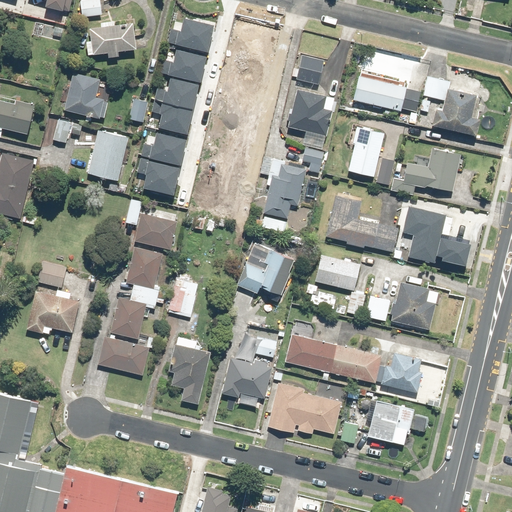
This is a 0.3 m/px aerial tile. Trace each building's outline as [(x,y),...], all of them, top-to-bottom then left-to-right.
[(48,0),(48,3),(71,8),(72,0),(48,0)] [(103,13),(100,0),(83,0),(82,0),(85,16),(103,13)] [(216,22),(186,15),(180,41),(210,48),(216,22)] [(46,22),(36,20),(34,32),(44,35),(46,22)] [(93,28),(94,40),(88,41),(89,53),(106,51),(109,50),(110,56),(122,55),(121,49),(139,47),(136,23),(93,28)] [(65,27),(56,25),(53,37),(62,39),(65,27)] [(206,57),(175,50),(164,94),(196,101),(206,57)] [(326,58),(303,55),(300,79),(322,82),(326,58)] [(273,85),(265,83),(267,75),(260,74),(262,62),(251,60),(232,56),(223,96),(269,106),(269,104),(273,85)] [(98,94),(101,78),(74,73),(67,107),(107,115),(111,97),(98,94)] [(409,86),(362,74),(356,97),(403,110),(409,86)] [(426,95),(447,98),(445,108),(438,107),(435,126),(479,133),(482,116),(478,115),(482,91),(449,86),(450,80),(429,77),(426,95)] [(327,95),(328,92),(299,86),(291,124),(310,128),(329,132),(336,97),(327,95)] [(420,91),(410,89),(406,105),(416,107),(420,91)] [(0,135),(3,136),(5,126),(30,131),(36,102),(18,99),(17,102),(2,99),(2,95),(0,94),(0,135)] [(149,99),(135,97),(132,118),(146,120),(149,99)] [(197,109),(167,102),(161,125),(191,132),(197,109)] [(73,121),(60,117),(54,138),(67,142),(73,121)] [(386,130),(359,124),(349,168),(376,174),(386,130)] [(130,136),(100,128),(90,172),(120,179),(130,136)] [(190,139),(158,133),(147,186),(178,193),(190,139)] [(263,145),(242,140),(235,174),(256,178),(263,145)] [(326,151),(307,147),(304,160),(313,162),(311,170),(321,172),(326,151)] [(409,161),(406,177),(396,176),(394,189),(416,193),(418,182),(455,188),(461,152),(433,147),(430,165),(409,161)] [(34,161),(3,154),(0,168),(0,210),(22,215),(34,161)] [(298,204),(302,182),(304,183),(308,164),(302,163),(266,155),(262,173),(270,174),(268,183),(272,184),(266,212),(288,216),(291,202),(298,204)] [(398,160),(383,157),(377,180),(392,183),(398,160)] [(224,165),(206,163),(205,176),(222,179),(224,165)] [(348,239),(347,244),(363,248),(364,243),(394,250),(400,227),(360,217),(365,199),(339,192),(329,234),(348,239)] [(145,200),(133,197),(127,220),(139,223),(145,200)] [(412,258),(437,263),(438,256),(465,262),(471,238),(443,232),(448,213),(410,204),(404,229),(418,232),(412,258)] [(178,220),(143,212),(137,239),(172,247),(178,220)] [(285,219),(272,215),(271,220),(264,217),(261,224),(281,231),(285,219)] [(286,289),(297,256),(255,242),(240,285),(260,292),(264,282),(286,289)] [(164,252),(136,245),(128,280),(157,287),(164,252)] [(360,262),(324,253),(318,279),(354,288),(360,262)] [(69,265),(44,260),(40,280),(64,285),(69,265)] [(193,314),(198,282),(176,278),(171,310),(193,314)] [(114,329),(142,336),(149,305),(156,306),(160,289),(137,283),(133,299),(122,296),(114,329)] [(429,288),(403,283),(400,301),(395,300),(392,320),(433,327),(437,300),(428,299),(429,288)] [(60,289),(59,294),(37,290),(30,327),(52,332),(53,324),(76,329),(81,299),(73,297),(74,291),(60,289)] [(368,294),(353,290),(347,309),(362,314),(368,294)] [(392,299),(370,296),(368,315),(389,318),(392,299)] [(381,352),(293,333),(288,360),(375,379),(381,352)] [(151,346),(106,336),(100,363),(145,373),(151,346)] [(279,341),(258,337),(255,352),(275,356),(279,341)] [(171,370),(175,371),(173,382),(187,385),(184,397),(202,400),(212,350),(176,343),(171,370)] [(387,365),(383,380),(419,390),(424,370),(419,369),(422,357),(396,350),(392,366),(387,365)] [(270,361),(257,358),(256,362),(232,356),(223,389),(243,394),(243,391),(267,397),(275,366),(270,364),(270,361)] [(450,367),(437,364),(434,376),(447,379),(450,367)] [(316,429),(335,434),(343,401),(305,392),(306,387),(279,380),(269,426),(296,432),(297,428),(315,432),(316,429)] [(33,400),(0,392),(0,448),(21,453),(33,400)] [(415,410),(378,401),(370,432),(406,442),(415,410)] [(430,416),(416,413),(413,427),(428,430),(430,416)] [(360,424),(345,421),(342,439),(356,442),(360,424)] [(0,511),(56,511),(66,472),(0,456),(0,511)] [(171,511),(176,491),(68,466),(66,472),(56,511),(171,511)] [(231,509),(235,490),(209,485),(203,511),(235,511),(236,510),(231,509)]
